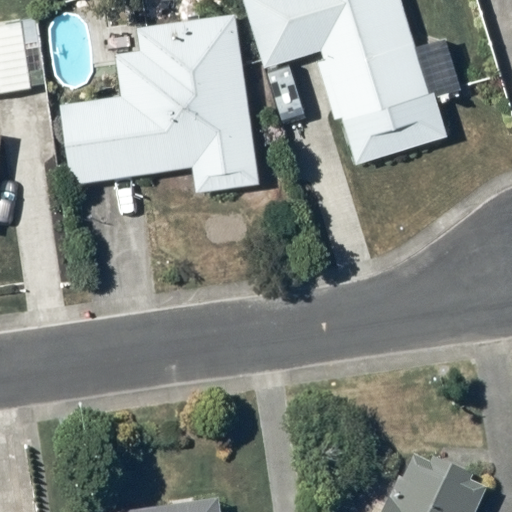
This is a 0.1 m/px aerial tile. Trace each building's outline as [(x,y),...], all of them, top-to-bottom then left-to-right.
[(413,42),(400,0),(245,0),(265,66),(312,51),(333,123),(342,120),(355,162),(441,137),(452,134),(443,105),(463,99),(444,33),(413,42)] [(256,183),(235,12),(138,24),(141,49),(117,52),(123,95),(61,103),(70,180),(193,164),(196,190),(256,183)] [(0,90),(37,87),(30,19),(0,22),(0,90)] [(478,511),(486,493),(403,459),(381,511),(478,511)] [(202,511),(201,500),(114,511),(202,511)]
